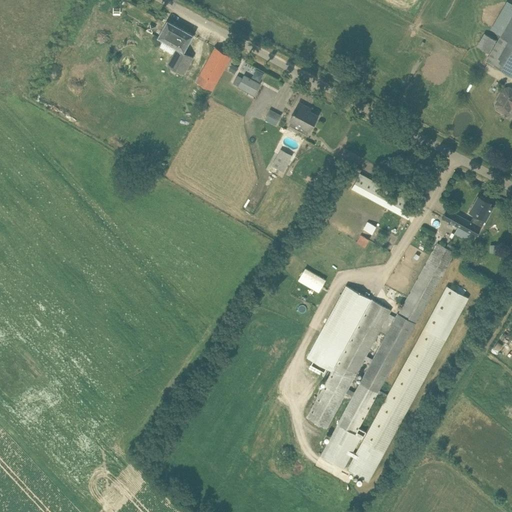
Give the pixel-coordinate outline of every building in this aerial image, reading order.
[(511,17),(487,60),(511,74),(511,17)] [(184,51),(193,35),(194,34),(167,20),(158,37),(177,47),(167,65),(184,73),(193,56),(184,51)] [(231,56),(232,55),(216,46),(197,81),(212,89),(231,56)] [(231,63),(228,70),(234,74),(238,67),(231,63)] [(234,87),(247,95),(253,84),(240,77),(239,79),(232,75),(228,82),(235,86),(234,87)] [(476,86),(471,83),(466,90),(471,93),(476,86)] [(511,88),(509,87),(505,88),(496,103),(497,107),(504,112),(508,111),(511,106),(511,88)] [(299,102),(290,119),(310,129),(317,115),(304,108),(306,106),(299,102)] [(281,115),(275,112),(270,122),(276,125),(281,115)] [(285,171),(294,154),(282,147),(273,164),(285,171)] [(352,188),(408,218),(417,203),(360,172),(352,188)] [(479,194),(476,199),(470,211),(474,214),(470,220),(447,207),(442,216),(458,225),(455,231),(467,238),(470,232),(476,235),(493,206),(490,204),(491,201),(479,194)] [(364,229),(373,233),(377,225),(368,221),(364,229)] [(367,246),(370,238),(361,234),(357,241),(367,246)] [(311,364),(325,372),(326,368),(332,370),(307,417),(327,428),(346,392),(353,395),(319,456),(344,469),(361,437),(363,438),(366,431),(359,427),(378,393),(386,397),(347,469),(368,481),(468,297),(447,286),(387,394),(380,390),(455,252),(453,251),(455,247),(448,244),(446,247),(437,242),(398,314),(397,313),(396,317),(389,313),(391,310),(346,285),(307,356),(313,360),(311,364)] [(299,279),(320,291),(327,279),(306,267),(299,279)]
